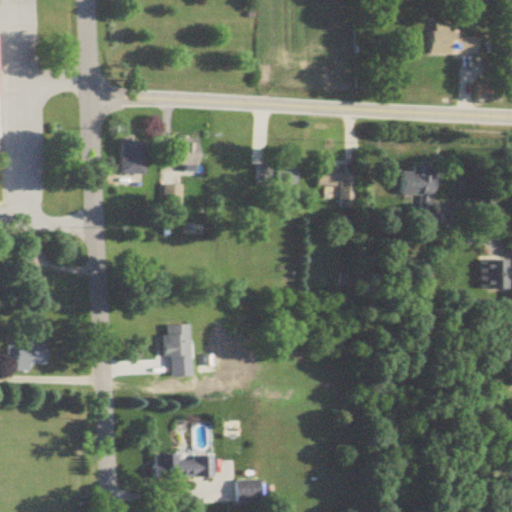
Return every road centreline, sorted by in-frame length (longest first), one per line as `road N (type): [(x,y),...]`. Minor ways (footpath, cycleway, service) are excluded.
road 1 (residential): [(102,511),(85,0)]
road 2 (residential): [(511,118),(88,100)]
